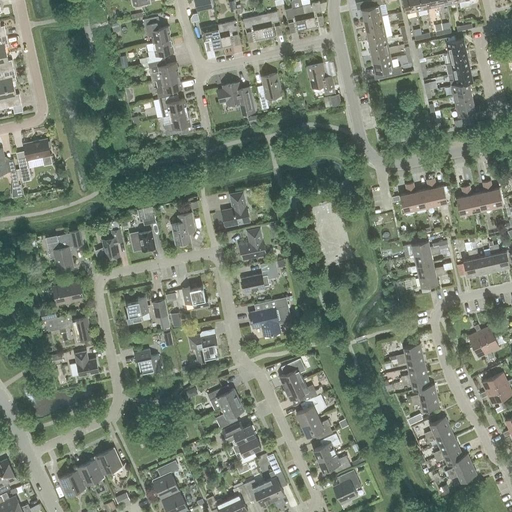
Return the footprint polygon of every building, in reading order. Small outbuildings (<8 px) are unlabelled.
[(194,0),(197,11),(213,8),(210,0),(194,0)] [(291,2),(292,8),(285,9),(287,19),(295,17),(298,31),(307,29),(302,6),(302,5),(301,0),(291,0),(292,0),(291,1),(291,2)] [(364,20),(381,16),(379,5),(382,4),(381,0),(372,0),(368,1),(369,7),(361,9),(364,20)] [(402,0),(406,13),(417,11),(414,0),(402,0)] [(425,0),(414,0),(417,11),(427,9),(425,0)] [(436,0),(425,0),(427,9),(438,6),(436,0)] [(302,6),(307,29),(317,27),(314,13),(321,11),(319,2),(302,5),(302,6)] [(260,15),(265,39),(275,37),(271,22),(279,21),(277,11),(260,15)] [(192,22),(199,20),(197,13),(193,14),(191,18),(192,22)] [(256,41),(265,39),(260,15),(243,19),(245,28),(253,27),(256,41)] [(384,26),(381,16),(364,20),(366,30),(384,26)] [(158,28),(157,23),(156,17),(143,19),(145,25),(147,36),(152,35),(153,43),(171,39),(168,26),(158,28)] [(218,24),(223,48),(232,46),(229,32),(237,30),(235,21),(218,24)] [(119,22),(111,24),(113,31),(120,29),(119,22)] [(223,48),(218,24),(200,28),(203,38),(210,36),(214,50),(223,48)] [(386,37),(384,26),(366,30),(368,41),(386,37)] [(9,46),(6,36),(0,37),(0,55),(7,54),(5,47),(9,46)] [(388,48),(386,37),(368,41),(370,51),(388,48)] [(446,42),(448,53),(466,49),(463,38),(446,42)] [(153,43),(155,50),(148,51),(149,57),(147,57),(148,63),(162,60),(161,54),(173,51),(171,39),(153,43)] [(391,58),(388,48),(370,51),(373,62),(391,58)] [(466,49),(448,53),(445,54),(445,55),(443,55),(445,64),(468,59),(466,49)] [(8,60),(7,54),(0,55),(0,73),(14,70),(12,60),(8,60)] [(119,56),(122,67),(128,66),(126,55),(119,56)] [(373,62),(375,73),(383,71),(384,77),(402,73),(400,66),(393,68),(391,58),(373,62)] [(452,73),(452,74),(470,70),(468,59),(445,64),(448,74),(452,73)] [(162,60),(148,63),(149,69),(151,68),(152,72),(150,73),(152,81),(156,80),(179,75),(176,62),(164,65),(162,60)] [(322,63),(307,66),(312,88),(323,85),(324,89),(325,94),(335,92),(334,87),(331,75),(325,77),(322,63)] [(16,80),(14,70),(0,73),(0,90),(14,88),(13,81),(16,80)] [(452,74),(454,79),(450,80),(451,85),(473,80),(470,70),(452,74)] [(266,98),(281,94),(277,73),(261,77),(266,96),(259,97),(262,109),(268,107),(266,98)] [(156,88),(158,99),(171,96),(170,96),(169,90),(182,88),(179,75),(156,80),(158,88),(156,88)] [(451,85),(453,96),(471,92),(469,82),(473,81),(473,80),(451,85)] [(424,83),(426,91),(430,90),(437,88),(435,81),(424,83)] [(254,111),(251,97),(248,85),(240,87),(239,82),(223,85),(224,89),(217,90),(220,103),(226,101),(227,105),(242,101),(245,113),(254,111)] [(14,88),(0,90),(0,109),(21,104),(19,94),(16,94),(14,88)] [(453,96),(455,106),(473,102),(471,92),(453,96)] [(339,94),(329,96),(331,106),(341,104),(339,94)] [(162,117),(169,115),(187,111),(184,99),(174,101),(173,95),(170,96),(171,96),(158,99),(161,109),(162,117)] [(476,113),(473,102),(455,106),(458,117),(476,113)] [(169,115),(171,123),(163,124),(166,135),(181,132),(180,126),(190,124),(187,111),(169,115)] [(258,114),(248,117),(249,123),(260,121),(258,114)] [(47,139),(24,144),(27,160),(42,157),(43,165),(52,163),(50,155),(47,139)] [(27,160),(18,162),(20,169),(22,178),(23,178),(24,180),(30,179),(30,176),(31,176),(29,168),(27,160)] [(16,169),(10,171),(13,186),(19,185),(16,169)] [(430,179),(436,205),(447,202),(443,185),(436,186),(434,178),(430,179)] [(428,188),(421,190),(425,207),(436,205),(430,179),(426,179),(428,188)] [(486,181),(492,207),(503,205),(499,188),(492,189),(490,180),(486,181)] [(484,191),(478,193),(481,210),(492,207),(486,181),(482,182),(484,191)] [(413,182),(409,183),(415,209),(425,207),(421,190),(415,191),(413,182)] [(404,212),(415,209),(409,183),(405,184),(407,193),(400,194),(404,212)] [(469,185),(465,186),(471,212),(481,210),(478,193),(471,194),(469,185)] [(460,214),(471,212),(465,186),(461,187),(463,196),(456,197),(460,214)] [(227,226),(250,221),(246,206),(245,206),(242,192),(230,194),(233,208),(224,210),(227,226)] [(140,208),(144,225),(157,222),(153,205),(140,208)] [(190,241),(188,232),(195,230),(191,213),(179,216),(180,223),(172,225),(176,244),(190,241)] [(118,219),(108,221),(109,229),(119,227),(118,219)] [(106,259),(120,256),(117,242),(123,241),(120,228),(111,230),(113,238),(102,240),(104,250),(97,251),(99,259),(106,258),(106,259)] [(242,259),(266,254),(263,239),(262,240),(259,228),(247,231),(250,242),(239,245),(242,259)] [(69,247),(74,246),(83,245),(79,230),(57,235),(56,234),(45,237),(49,253),(54,251),(58,270),(73,267),(69,247)] [(134,251),(142,249),(142,251),(155,248),(151,230),(138,233),(139,235),(131,237),(134,251)] [(411,244),(413,255),(439,249),(448,247),(447,241),(438,243),(438,245),(430,247),(428,240),(411,244)] [(493,245),(499,270),(510,268),(506,251),(500,252),(498,244),(493,245)] [(491,254),(484,256),(488,273),(499,270),(493,245),(489,246),(491,254)] [(440,253),(439,249),(413,255),(416,265),(433,261),(431,255),(440,253)] [(477,249),(472,250),(478,275),(488,273),(484,256),(478,257),(477,249)] [(467,278),(478,275),(472,250),(467,251),(469,259),(463,260),(467,278)] [(270,287),(268,279),(279,276),(275,261),(260,264),(262,274),(241,278),(244,292),(270,287)] [(416,265),(418,276),(444,270),(443,266),(434,268),(433,261),(416,265)] [(445,274),(444,270),(418,276),(421,287),(438,283),(436,276),(445,274)] [(83,298),(80,283),(79,282),(56,287),(59,303),(83,298)] [(192,303),(193,304),(194,310),(210,306),(208,299),(205,299),(203,288),(203,286),(201,287),(190,289),(190,287),(182,289),(185,304),(192,303)] [(149,312),(147,304),(145,296),(138,298),(138,301),(128,303),(126,303),(126,305),(129,316),(126,316),(128,324),(143,321),(142,314),(149,312)] [(253,328),(261,326),(263,336),(281,332),(275,309),(288,306),(286,297),(271,300),(272,307),(249,312),(253,328)] [(165,299),(152,302),(156,318),(168,315),(165,299)] [(43,320),(57,317),(55,306),(40,309),(43,320)] [(172,312),(173,324),(181,324),(180,311),(172,312)] [(48,331),(73,325),(77,340),(91,337),(87,317),(72,320),(71,314),(46,320),(48,331)] [(476,325),(484,341),(494,336),(489,326),(481,330),(478,324),(476,325)] [(473,347),(484,341),(476,325),(474,326),(477,332),(468,336),(473,347)] [(199,332),(199,333),(188,336),(191,347),(195,347),(198,362),(206,361),(205,358),(216,356),(218,355),(217,353),(217,354),(215,343),(217,342),(216,335),(204,337),(203,331),(199,332)] [(166,346),(172,344),(170,333),(164,334),(166,346)] [(484,341),(491,358),(493,357),(491,351),(499,347),(494,336),(484,341)] [(491,358),(484,341),(473,347),(478,357),(487,353),(489,359),(491,358)] [(396,355),(397,360),(422,354),(420,343),(403,347),(404,353),(396,355)] [(154,372),(162,370),(158,354),(151,356),(150,349),(134,352),(136,360),(138,359),(140,370),(141,372),(143,372),(142,372),(153,369),(154,372)] [(99,371),(96,358),(88,360),(86,351),(75,353),(79,375),(99,371)] [(425,364),(422,354),(397,360),(398,364),(406,362),(408,368),(425,364)] [(279,376),(285,388),(303,380),(300,372),(305,370),(300,359),(288,365),(291,371),(279,376)] [(189,364),(182,366),(184,373),(190,372),(189,364)] [(427,375),(425,364),(408,368),(409,374),(401,376),(401,380),(427,375)] [(497,388),(511,380),(511,378),(507,381),(503,372),(492,377),(497,388)] [(429,385),(427,375),(401,380),(403,385),(411,383),(413,390),(418,389),(417,388),(430,386),(429,385)] [(481,396),(497,388),(492,377),(481,382),(485,391),(480,394),(481,396)] [(306,387),(303,380),(285,388),(290,400),(302,395),(305,401),(320,394),(320,393),(321,393),(319,389),(315,391),(312,385),(306,387)] [(511,380),(497,388),(502,399),(511,394),(511,391),(509,385),(511,383),(511,380)] [(411,401),(437,395),(434,384),(429,385),(430,386),(417,388),(418,389),(419,395),(410,396),(411,401)] [(194,387),(185,391),(188,398),(197,394),(194,387)] [(221,407),(239,399),(234,389),(223,394),(220,388),(207,394),(212,405),(215,410),(221,407)] [(502,399),(497,388),(481,396),(481,398),(487,395),(491,404),(502,399)] [(301,425),(318,417),(317,414),(326,406),(320,394),(305,401),(304,402),(307,408),(296,413),(301,425)] [(439,406),(437,395),(411,401),(412,405),(421,403),(422,410),(439,406)] [(239,399),(221,407),(224,413),(215,417),(220,428),(235,421),(233,415),(244,410),(239,399)] [(420,414),(407,419),(410,425),(422,419),(420,414)] [(432,430),(424,433),(426,438),(450,427),(445,416),(429,424),(432,430)] [(332,432),(329,426),(331,425),(328,419),(321,422),(318,417),(301,425),(307,436),(317,431),(320,438),(332,432)] [(511,430),(511,417),(505,421),(509,429),(503,432),(504,434),(511,430)] [(235,437),(238,444),(256,436),(250,424),(243,427),(240,422),(236,424),(222,430),(228,441),(235,437)] [(450,427),(426,438),(428,442),(436,438),(438,444),(454,436),(450,427)] [(313,450),(318,461),(336,453),(333,446),(340,443),(336,433),(323,439),(326,444),(313,450)] [(256,436),(238,444),(241,450),(235,453),(240,464),(252,459),(249,453),(261,447),(256,436)] [(441,449),(433,453),(435,457),(459,446),(454,436),(438,444),(441,449)] [(459,446),(435,457),(437,461),(444,458),(447,464),(452,462),(463,456),(459,446)] [(95,456),(104,477),(105,476),(104,474),(123,465),(114,447),(95,456)] [(273,453),(268,456),(271,462),(276,460),(273,453)] [(336,453),(318,461),(323,472),(336,466),(338,471),(350,465),(346,455),(339,459),(336,453)] [(417,457),(420,464),(421,463),(426,461),(423,454),(417,457)] [(454,467),(446,471),(448,475),(472,464),(467,454),(463,456),(452,462),(454,467)] [(86,485),(104,477),(95,456),(94,457),(95,459),(77,467),(86,487),(87,487),(86,485)] [(351,462),(353,466),(364,461),(363,457),(351,462)] [(0,473),(11,469),(7,459),(0,461),(0,473)] [(179,491),(171,471),(178,468),(174,461),(157,469),(160,476),(152,479),(161,499),(179,491)] [(472,464),(448,475),(450,479),(458,475),(461,482),(477,474),(472,464)] [(66,497),(80,490),(86,487),(77,467),(76,468),(77,470),(58,479),(66,497)] [(264,482),(273,500),(284,495),(279,483),(285,480),(280,468),(269,473),(272,478),(264,482)] [(0,492),(10,488),(7,483),(16,479),(11,469),(0,473),(0,492)] [(354,489),(361,486),(353,469),(340,475),(343,482),(333,486),(341,504),(350,500),(350,499),(357,496),(354,489)] [(438,473),(432,476),(435,482),(441,480),(438,473)] [(254,479),(243,484),(249,497),(255,494),(261,506),(273,500),(264,482),(257,485),(254,479)] [(235,495),(228,498),(233,511),(246,511),(248,511),(242,499),(249,497),(243,484),(233,489),(235,495)] [(446,484),(438,487),(442,495),(449,492),(446,484)] [(161,499),(167,511),(183,511),(188,510),(179,491),(161,499)] [(28,504),(21,507),(15,495),(9,498),(6,492),(1,494),(9,511),(21,511),(30,508),(28,504)] [(126,492),(115,497),(119,505),(130,500),(126,492)] [(0,511),(9,511),(1,494),(0,494),(0,511)] [(219,511),(233,511),(228,498),(222,501),(221,498),(215,501),(213,496),(206,499),(211,511),(214,511),(219,510),(219,511)] [(112,500),(104,505),(107,511),(116,508),(112,500)]
